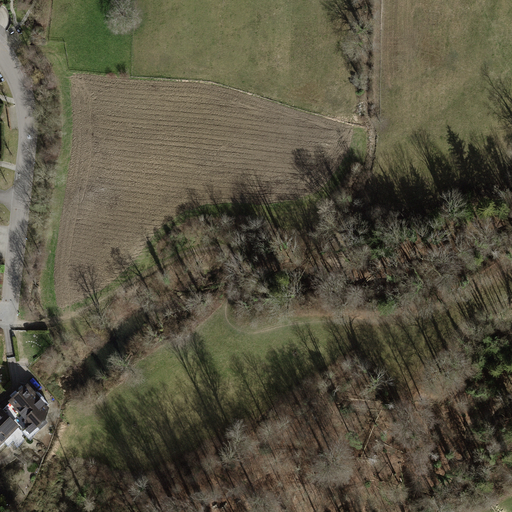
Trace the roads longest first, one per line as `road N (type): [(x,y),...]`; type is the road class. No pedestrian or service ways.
road 1 (residential): [(0,317),(28,135),(20,85),(0,47)]
road 2 (track): [(6,317),(62,319),(199,246),(222,245),(239,258)]
